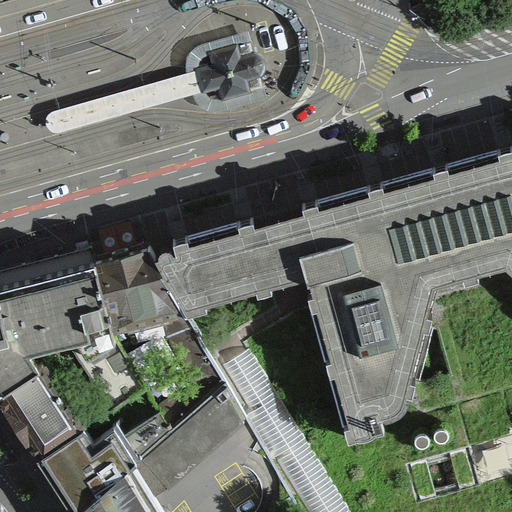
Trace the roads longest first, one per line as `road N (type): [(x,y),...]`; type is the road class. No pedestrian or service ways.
road 1 (secondary): [(0,216),(278,139)]
road 2 (secondary): [(278,139),(350,126),(511,66)]
road 3 (secondary): [(278,139),(316,113),(341,75),(342,42),(323,0)]
